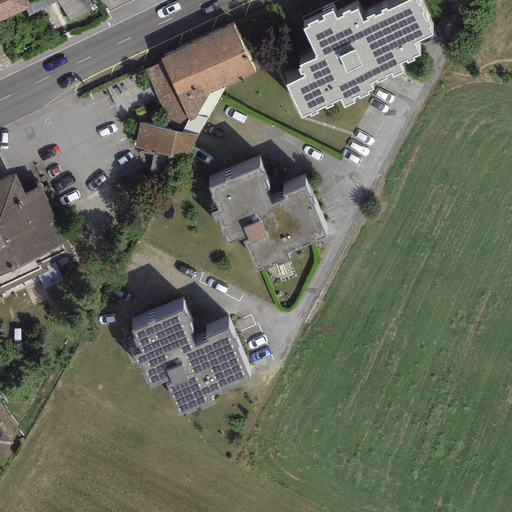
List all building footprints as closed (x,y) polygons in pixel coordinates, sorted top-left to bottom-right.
[(0,0),(0,20),(25,9),(28,16),(52,0),(0,0)] [(95,3),(92,0),(56,0),(70,23),(95,3)] [(354,4),(301,26),(315,58),(295,67),(299,77),(285,83),(298,115),(401,72),(397,62),(432,47),(412,0),(409,0),(361,20),(354,4)] [(160,62),(144,70),(164,119),(180,124),(186,118),(188,122),(195,118),(209,94),(254,73),(232,25),(159,58),(160,62)] [(194,137),(139,123),(133,148),(188,162),(194,137)] [(221,211),(215,213),(225,241),(240,235),(255,274),(286,263),(292,260),(287,248),(321,235),(304,189),(268,203),(256,172),(212,189),(221,211)] [(0,178),(0,275),(66,246),(40,187),(23,194),(13,173),(0,178)] [(185,308),(134,329),(143,351),(135,354),(148,387),(167,379),(181,412),(254,383),(232,328),(198,342),(185,308)] [(18,430),(0,406),(0,427),(12,443),(18,430)] [(0,451),(12,443),(0,427),(0,451)]
